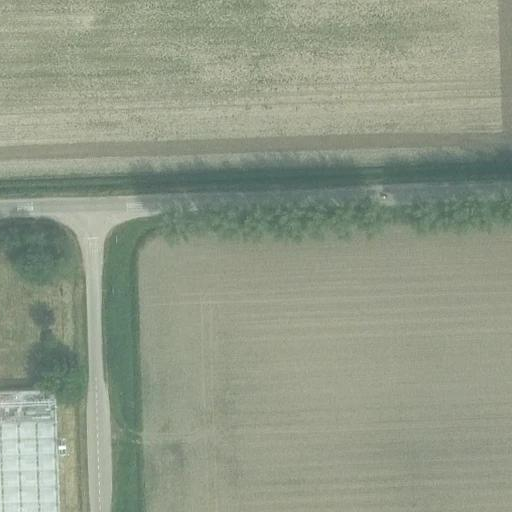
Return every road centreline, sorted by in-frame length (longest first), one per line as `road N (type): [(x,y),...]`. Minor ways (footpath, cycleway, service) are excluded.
road 1 (unclassified): [(90,208),(511,191)]
road 2 (unclassified): [(97,511),(90,208)]
